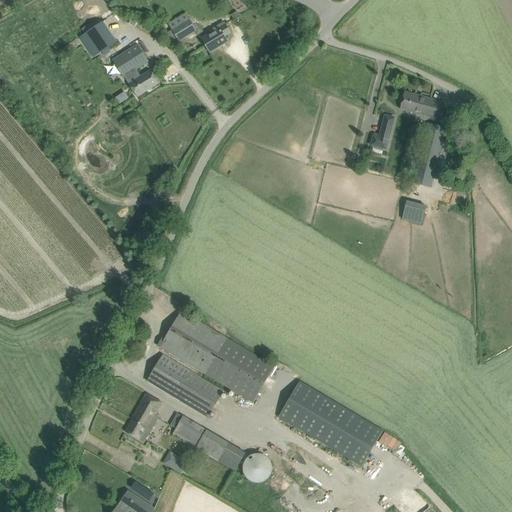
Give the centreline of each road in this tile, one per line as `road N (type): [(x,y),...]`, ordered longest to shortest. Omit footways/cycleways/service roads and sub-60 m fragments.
road 1 (unclassified): [(55,511),(91,409),(202,161),(244,107),(319,37)]
road 2 (unclassified): [(468,96),(319,37)]
